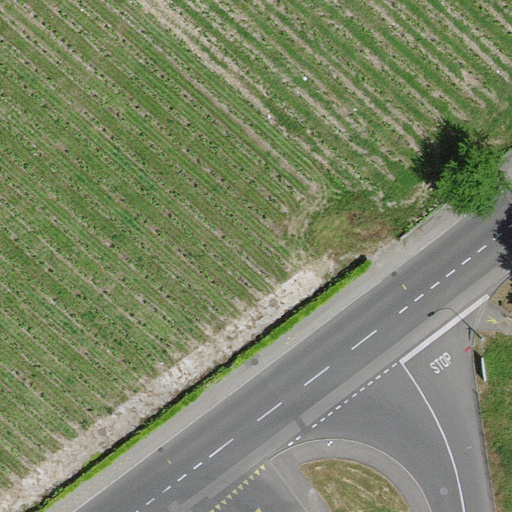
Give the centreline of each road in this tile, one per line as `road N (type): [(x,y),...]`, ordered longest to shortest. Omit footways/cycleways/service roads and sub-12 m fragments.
road 1 (tertiary): [(383,327),(140,511)]
road 2 (unclassified): [(383,327),(444,429),(466,511)]
road 3 (tertiary): [(511,226),(383,327)]
